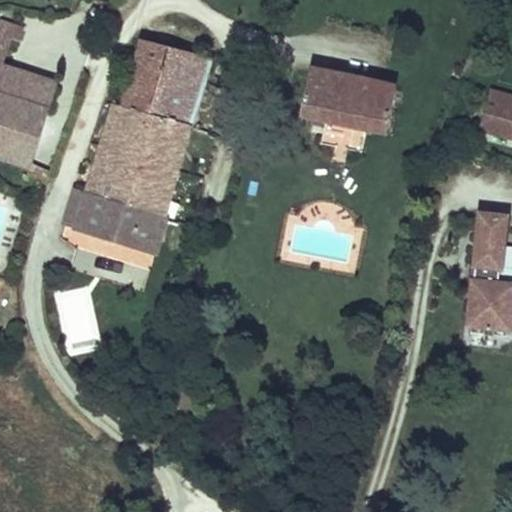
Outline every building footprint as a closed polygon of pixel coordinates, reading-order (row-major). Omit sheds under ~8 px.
[(23,28),(0,20),(0,64),(2,65),(10,38),(18,41),(23,28)] [(211,57),(143,40),(122,106),(114,103),(75,226),(155,251),(211,57)] [(28,164),(54,82),(2,65),(0,64),(0,91),(19,98),(1,156),(28,164)] [(398,87),(311,68),(301,115),(326,120),(367,129),(388,134),(398,87)] [(19,98),(0,91),(0,155),(1,156),(19,98)] [(511,97),(491,92),(480,133),(511,140),(511,97)] [(367,129),(326,120),(321,143),(362,151),(367,129)] [(508,217),(477,214),(471,270),(502,273),(508,217)] [(511,321),(511,285),(470,281),(465,329),(511,334),(511,321)] [(94,288),(59,289),(61,353),(96,352),(94,288)]
